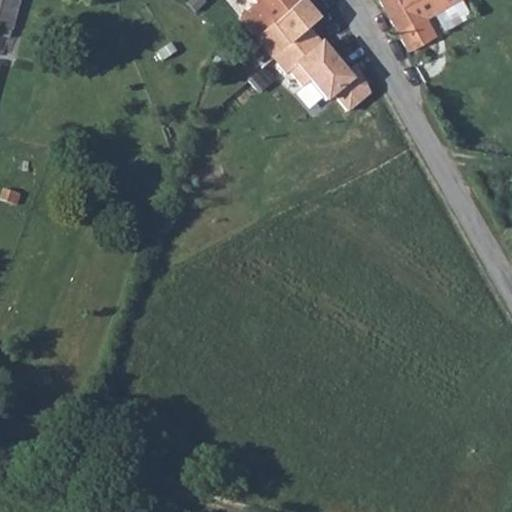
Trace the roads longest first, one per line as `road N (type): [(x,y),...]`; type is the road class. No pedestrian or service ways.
road 1 (track): [(255,511),(0,431)]
road 2 (unclassified): [(388,66),(511,289)]
